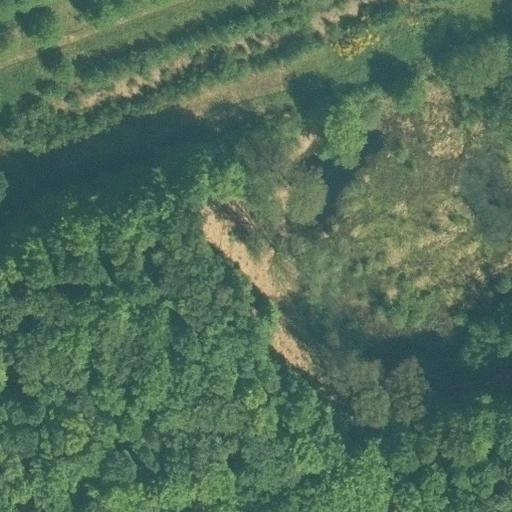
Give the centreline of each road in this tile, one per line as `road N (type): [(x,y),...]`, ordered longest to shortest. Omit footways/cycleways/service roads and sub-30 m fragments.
road 1 (track): [(62,511),(511,375)]
road 2 (track): [(218,466),(72,215),(0,153)]
road 3 (track): [(0,63),(176,0)]
